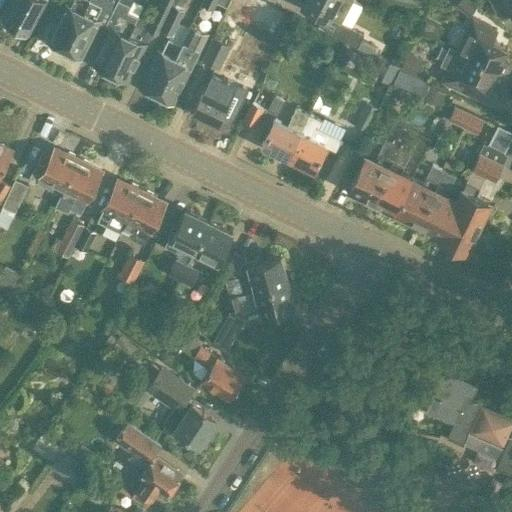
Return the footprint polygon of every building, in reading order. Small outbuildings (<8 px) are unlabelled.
[(17,25),(28,30),(37,13),(43,0),(12,0),(3,17),(7,19),(6,22),(16,27),(17,25)] [(51,44),(64,50),(87,0),(72,0),(70,4),(66,2),(48,39),(51,41),(51,44)] [(100,4),(92,0),(87,0),(64,50),(73,55),(77,53),(80,55),(98,18),(94,16),(100,4)] [(111,70),(137,16),(125,11),(127,6),(126,4),(119,0),(116,0),(105,23),(112,27),(94,62),(111,70)] [(158,0),(149,22),(137,16),(111,70),(126,77),(144,41),(157,33),(159,29),(172,3),(173,0),(158,0)] [(340,23),(352,1),(349,0),(302,0),(300,5),(335,23),(329,33),(355,48),(362,35),(340,23)] [(457,0),(454,4),(468,16),(475,7),(466,0),(457,0)] [(511,0),(490,0),(497,12),(508,7),(511,14),(511,0)] [(184,9),(172,3),(159,29),(172,35),(184,9)] [(445,26),(427,17),(422,28),(440,37),(445,26)] [(497,29),(472,18),(458,48),(461,50),(461,49),(508,71),(511,62),(511,60),(503,56),(507,46),(493,40),(497,29)] [(190,22),(180,43),(155,95),(165,100),(168,98),(171,100),(189,63),(192,65),(208,31),(190,22)] [(201,60),(219,68),(230,45),(213,36),(201,60)] [(143,90),(155,95),(180,43),(168,37),(162,50),(158,48),(140,84),(143,86),(143,90)] [(367,51),(377,55),(381,46),(371,42),(367,51)] [(399,62),(413,69),(420,55),(406,48),(399,62)] [(461,49),(461,50),(454,65),(450,63),(442,79),(467,90),(472,80),(488,87),(493,78),(503,82),(508,71),(461,49)] [(213,122),(214,121),(218,122),(219,119),(230,97),(220,92),(224,83),(208,76),(204,85),(203,85),(192,110),(205,116),(204,118),(213,122)] [(418,90),(424,93),(429,82),(423,79),(418,90)] [(424,100),(439,107),(445,94),(431,87),(424,100)] [(266,109),(277,114),(284,99),(274,94),(266,109)] [(378,107),(365,101),(355,123),(367,129),(378,107)] [(250,102),(242,119),(255,125),(263,109),(263,108),(250,102)] [(447,118),(464,126),(471,112),(454,104),(447,118)] [(254,140),(287,156),(309,113),(296,107),(287,124),(266,114),(254,140)] [(365,154),(349,187),(373,198),(398,147),(400,146),(411,122),(410,122),(414,114),(402,108),(399,116),(396,115),(374,159),(365,154)] [(484,118),(471,112),(464,126),(477,132),(484,118)] [(314,169),(326,144),(313,137),(322,119),(309,113),(287,156),(314,169)] [(505,148),(511,133),(511,128),(498,122),(490,141),(505,148)] [(0,169),(11,147),(0,141),(0,169)] [(480,153),(456,200),(440,231),(439,236),(466,249),(489,201),(476,195),(486,175),(495,179),(507,155),(484,144),(480,153)] [(382,207),(394,213),(411,177),(400,172),(410,152),(399,147),(400,146),(398,147),(373,198),(384,204),(382,207)] [(64,185),(64,186),(79,156),(68,150),(65,152),(54,147),(51,154),(42,149),(29,176),(61,191),(64,185)] [(90,165),(89,161),(79,156),(64,186),(75,191),(68,205),(81,211),(101,170),(90,165)] [(423,183),(411,177),(394,213),(405,219),(407,215),(418,221),(443,169),(432,164),(423,183)] [(443,169),(418,221),(440,231),(456,200),(445,195),(454,175),(443,169)] [(28,184),(15,178),(2,205),(0,209),(0,224),(7,228),(28,184)] [(118,178),(98,220),(120,231),(142,187),(132,182),(129,184),(118,178)] [(153,196),(153,192),(142,187),(120,231),(128,218),(138,223),(132,237),(144,242),(164,201),(153,196)] [(182,242),(195,248),(209,220),(185,208),(177,225),(174,223),(169,235),(169,236),(165,245),(178,251),(182,242)] [(68,257),(74,245),(84,225),(71,218),(61,240),(56,237),(50,248),(68,257)] [(232,231),(209,220),(195,248),(221,261),(227,249),(224,248),(232,231)] [(96,231),(84,225),(74,245),(86,251),(96,231)] [(117,275),(132,283),(144,259),(129,251),(117,275)] [(225,272),(234,276),(236,276),(246,256),(235,251),(225,272)] [(261,256),(248,260),(251,273),(255,289),(287,281),(280,255),(262,260),(261,256)] [(168,273),(179,280),(187,263),(176,257),(168,273)] [(198,269),(187,263),(179,280),(190,285),(198,269)] [(17,272),(5,265),(0,274),(0,283),(7,288),(17,272)] [(276,310),(293,305),(287,281),(255,289),(225,297),(228,310),(241,306),(242,310),(260,306),(263,317),(277,313),(276,310)] [(184,313),(179,319),(193,329),(205,311),(197,306),(190,317),(184,313)] [(220,327),(213,339),(227,347),(234,335),(220,327)] [(194,334),(183,350),(192,355),(199,345),(203,340),(194,334)] [(199,345),(192,355),(208,366),(200,378),(230,397),(244,374),(199,345)] [(162,362),(146,386),(178,408),(195,383),(162,362)] [(511,414),(472,396),(478,382),(445,367),(429,402),(426,410),(453,422),(447,436),(463,443),(468,431),(504,447),(496,467),(511,473),(511,414)] [(199,445),(217,417),(193,402),(175,429),(199,445)] [(126,420),(113,438),(133,451),(138,454),(135,457),(147,465),(141,475),(142,476),(135,487),(153,499),(160,488),(167,493),(181,472),(164,460),(165,459),(155,452),(161,444),(126,420)] [(31,448),(50,462),(62,446),(42,432),(31,448)] [(87,465),(62,446),(50,462),(51,463),(49,466),(74,484),(87,465)] [(16,479),(1,500),(12,509),(27,488),(16,479)] [(123,511),(111,503),(105,511),(123,511)] [(150,511),(137,503),(131,511),(150,511)]
